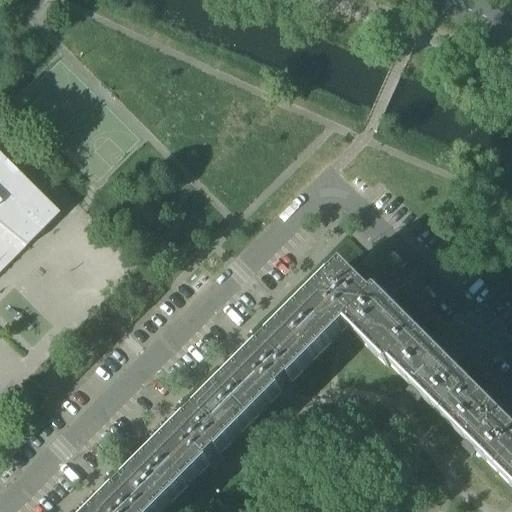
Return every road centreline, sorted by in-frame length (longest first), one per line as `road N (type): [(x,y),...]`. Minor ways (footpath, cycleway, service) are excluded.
road 1 (residential): [(2,511),(329,183)]
road 2 (residential): [(511,366),(329,183)]
